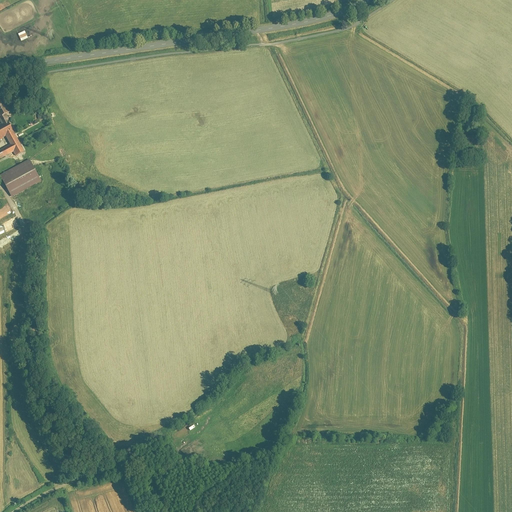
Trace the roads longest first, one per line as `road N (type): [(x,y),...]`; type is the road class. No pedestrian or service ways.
road 1 (secondary): [(0,69),(302,22),(367,0)]
road 2 (residential): [(15,511),(117,464),(137,470),(172,511)]
